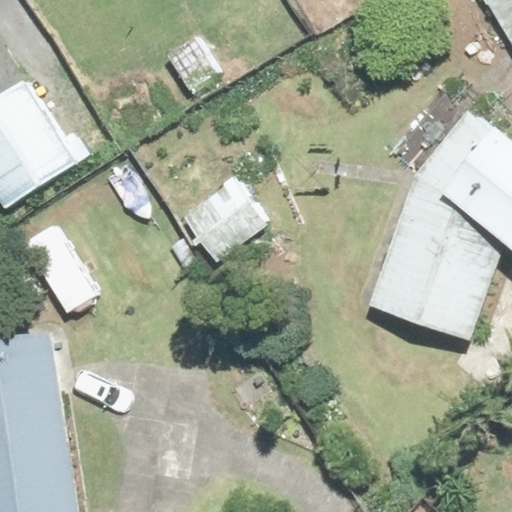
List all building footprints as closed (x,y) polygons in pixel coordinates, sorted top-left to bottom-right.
[(511,0),(501,0),(511,16),(511,0)] [(276,54),(248,12),(178,59),(206,101),(276,54)] [(46,84),(0,113),(0,178),(22,213),(97,166),(46,84)] [(511,123),(494,115),(435,166),(390,303),(475,341),(511,259),(511,123)] [(277,215),(247,178),(196,220),(226,257),(277,215)] [(95,511),(65,331),(0,342),(0,511),(95,511)]
